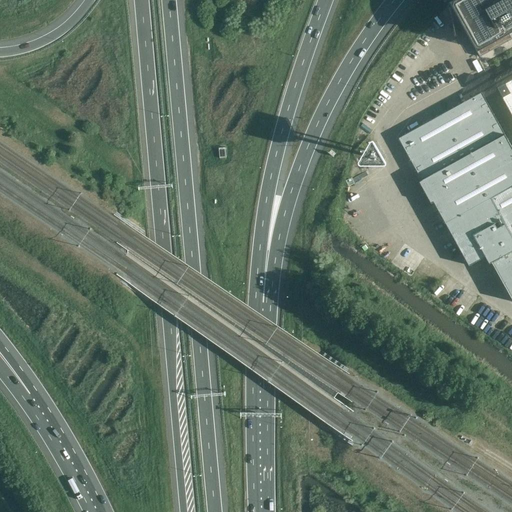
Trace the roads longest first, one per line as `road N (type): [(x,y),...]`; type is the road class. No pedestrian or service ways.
road 1 (motorway): [(214,511),(168,0)]
road 2 (motorway): [(141,0),(183,511)]
road 3 (motorway): [(262,302),(314,132),(395,0)]
road 4 (motorway): [(262,302),(266,198),(278,139),(325,0)]
road 5 (motorway): [(261,511),(262,302)]
road 6 (motorway): [(30,395),(97,511)]
